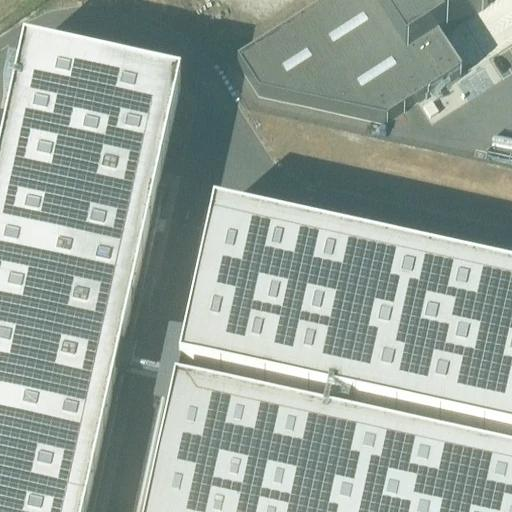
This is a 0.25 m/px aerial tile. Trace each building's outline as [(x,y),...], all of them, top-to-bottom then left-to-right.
[(337,0),(236,65),(257,98),(384,126),(461,77),(455,67),(443,49),(437,40),(486,8),(481,0),(337,0)] [(0,511),(86,511),(153,209),(179,91),(23,57),(0,161),(0,511)] [(308,129),(306,139),(359,150),(362,140),(308,129)] [(355,178),(303,167),(301,177),(353,188),(355,178)] [(372,187),(371,191),(511,221),(511,216),(511,198),(376,169),(375,176),(366,174),(363,185),(372,187)] [(511,284),(212,218),(178,374),(511,448),(511,284)] [(511,511),(511,468),(173,393),(147,511),(511,511)]
